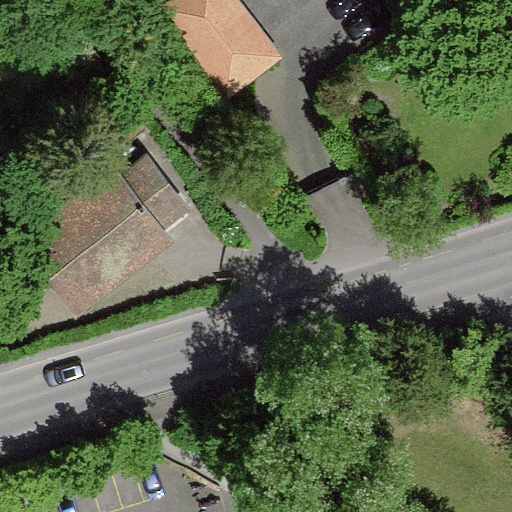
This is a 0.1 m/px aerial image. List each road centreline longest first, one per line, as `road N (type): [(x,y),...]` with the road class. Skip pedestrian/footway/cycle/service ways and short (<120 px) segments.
road 1 (residential): [(325,314),(78,0)]
road 2 (secondary): [(0,409),(325,314)]
road 3 (secondary): [(325,314),(511,255)]
